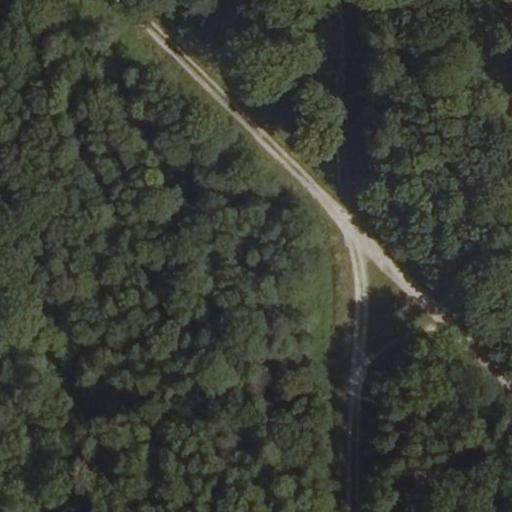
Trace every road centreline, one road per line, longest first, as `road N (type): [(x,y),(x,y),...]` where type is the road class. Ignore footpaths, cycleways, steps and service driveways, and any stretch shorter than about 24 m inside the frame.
road 1 (track): [(120,0),(352,231)]
road 2 (track): [(352,231),(364,308),(358,511)]
road 3 (track): [(511,381),(352,231)]
